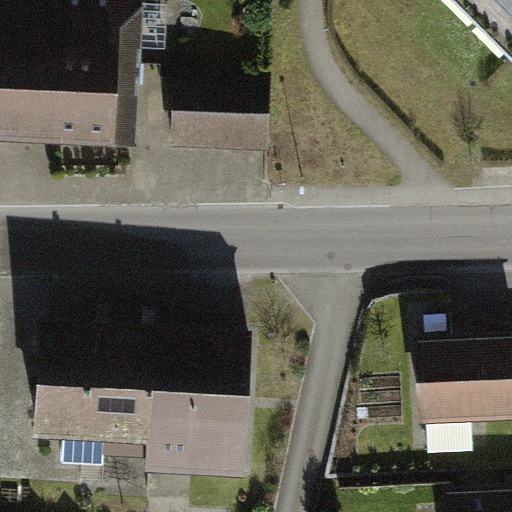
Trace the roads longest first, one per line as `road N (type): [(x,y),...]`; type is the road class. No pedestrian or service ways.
road 1 (tertiary): [(354,245),(0,245)]
road 2 (residential): [(354,245),(296,511)]
road 3 (tertiary): [(511,237),(354,245)]
